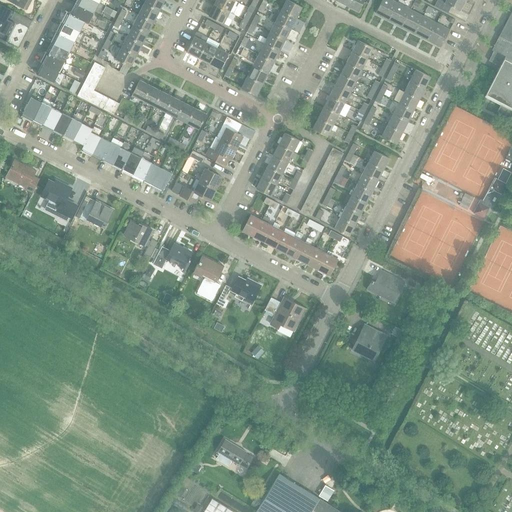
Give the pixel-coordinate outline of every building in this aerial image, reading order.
[(6,0),(27,10),(31,0),(6,0)] [(94,13),(99,3),(93,0),(75,0),(74,3),(94,13)] [(145,0),(144,4),(159,11),(164,0),(145,0)] [(229,12),(235,1),(232,0),(216,0),(214,5),(229,12)] [(253,10),(258,0),(252,0),(249,8),(253,10)] [(286,0),(281,10),(296,18),(302,7),(288,0),(286,0)] [(350,0),(347,6),(359,11),(364,0),(350,0)] [(397,5),(396,5),(391,2),(391,0),(382,0),(376,13),(389,20),(397,5)] [(459,10),(464,0),(446,0),(446,1),(444,0),(437,0),(434,6),(448,13),(451,6),(459,10)] [(263,12),(267,3),(263,1),(258,9),(263,12)] [(88,24),(94,13),(74,3),(69,13),(85,22),(88,24)] [(410,12),(409,12),(403,9),(404,7),(397,3),(396,5),(397,5),(389,20),(402,27),(410,12)] [(5,15),(10,18),(14,12),(0,4),(0,31),(9,36),(15,24),(3,18),(5,15)] [(153,22),(159,11),(144,4),(138,15),(153,22)] [(223,24),(229,12),(214,5),(208,16),(223,24)] [(247,21),(253,10),(249,8),(243,19),(247,21)] [(117,17),(122,20),(126,12),(121,9),(117,17)] [(290,29),(296,18),(281,10),(276,21),(290,29)] [(422,18),(416,15),(417,13),(410,10),(409,12),(410,12),(402,27),(415,33),(422,18)] [(511,10),(493,46),(495,47),(488,61),(500,66),(484,96),(500,105),(497,112),(511,119),(511,10)] [(69,13),(65,11),(60,21),(80,32),(85,22),(69,13)] [(147,33),(153,22),(138,15),(133,26),(147,33)] [(251,23),(256,25),(260,17),(255,15),(251,23)] [(435,25),(429,22),(430,20),(423,16),(422,18),(415,33),(428,40),(435,25)] [(118,28),(122,20),(117,17),(113,25),(118,28)] [(213,28),(216,23),(207,19),(204,24),(213,28)] [(243,29),(247,21),(243,19),(239,27),(243,29)] [(75,42),(80,32),(60,21),(55,31),(75,42)] [(285,40),(290,29),(276,21),(270,32),(285,40)] [(216,23),(213,28),(221,32),(223,28),(216,23)] [(252,34),(256,25),(251,23),(247,31),(252,34)] [(435,25),(428,40),(441,47),(449,32),(442,28),(443,27),(436,23),(435,25)] [(142,44),(147,33),(133,26),(127,36),(142,44)] [(70,52),(75,42),(55,31),(49,42),(70,52)] [(106,39),(111,42),(115,34),(110,31),(106,39)] [(227,35),(235,40),(238,35),(229,31),(227,35)] [(279,51),(285,40),(270,32),(264,43),(279,51)] [(136,55),(142,44),(127,36),(122,47),(136,55)] [(198,57),(208,38),(206,42),(195,37),(187,51),(198,57)] [(240,45),(245,47),(249,39),(244,37),(240,45)] [(209,63),(217,48),(219,44),(208,38),(198,57),(209,63)] [(107,50),(111,42),(106,39),(102,48),(107,50)] [(352,51),(366,59),(372,47),(358,40),(352,51)] [(64,62),(70,52),(49,42),(44,52),(64,62)] [(274,62),(279,51),(264,43),(259,54),(274,62)] [(240,56),(245,47),(240,45),(236,53),(240,56)] [(130,66),(136,55),(122,47),(116,59),(130,66)] [(217,48),(209,63),(220,68),(228,54),(217,48)] [(361,69),(366,59),(352,51),(346,62),(361,69)] [(59,72),(64,62),(44,52),(39,62),(59,72)] [(268,73),(274,62),(259,54),(253,65),(268,73)] [(382,66),(386,69),(391,61),(386,58),(382,66)] [(229,67),(233,69),(238,61),(233,59),(229,67)] [(54,83),(59,72),(39,62),(34,72),(54,83)] [(92,68),(102,74),(105,68),(95,62),(92,68)] [(355,80),(361,69),(346,62),(341,73),(355,80)] [(390,71),(394,73),(399,65),(393,62),(390,71)] [(262,84),(268,73),(253,65),(247,76),(262,84)] [(382,77),(386,69),(382,66),(378,74),(382,77)] [(229,78),(233,69),(229,67),(224,75),(229,78)] [(74,74),(82,78),(85,72),(77,68),(74,74)] [(99,79),(102,74),(92,68),(89,74),(99,79)] [(410,81),(424,88),(430,77),(416,69),(410,81)] [(390,81),(394,73),(390,71),(386,79),(390,81)] [(349,91),(355,80),(341,73),(335,84),(349,91)] [(96,85),(99,79),(89,74),(86,80),(96,85)] [(256,95),(262,84),(247,76),(241,88),(256,95)] [(93,91),(96,85),(86,80),(83,85),(93,91)] [(143,101),(151,86),(139,80),(132,95),(143,101)] [(371,88),(375,91),(380,83),(375,80),(371,88)] [(418,99),(424,88),(410,81),(404,92),(418,99)] [(344,102),(349,91),(335,84),(329,95),(344,102)] [(379,93),(383,95),(387,86),(383,84),(379,93)] [(99,93),(93,91),(83,85),(77,96),(93,104),(99,93)] [(154,106),(162,92),(151,86),(143,101),(154,106)] [(371,99),(375,91),(371,88),(366,97),(371,99)] [(165,112),(173,97),(162,92),(154,106),(165,112)] [(413,110),(418,99),(404,92),(398,103),(413,110)] [(98,106),(104,96),(99,93),(93,104),(98,106)] [(379,103),(383,95),(379,93),(374,101),(379,103)] [(338,113),(344,102),(329,95),(324,106),(338,113)] [(103,109),(109,98),(104,96),(98,106),(103,109)] [(31,123),(41,102),(31,97),(21,118),(31,123)] [(176,117),(184,103),(173,97),(165,112),(176,117)] [(108,111),(114,101),(109,98),(103,109),(108,111)] [(114,101),(108,111),(114,114),(119,104),(114,101)] [(41,128),(51,108),(41,102),(31,123),(41,128)] [(187,123),(195,108),(184,103),(176,117),(187,123)] [(359,110),(364,113),(368,105),(363,103),(359,110)] [(407,121),(413,110),(398,103),(393,114),(407,121)] [(333,124),(338,113),(324,106),(318,117),(333,124)] [(367,115),(372,117),(376,109),(371,107),(367,115)] [(51,133),(61,113),(51,108),(41,128),(51,133)] [(195,108),(187,123),(199,129),(206,114),(195,108)] [(359,124),(364,113),(359,110),(354,121),(359,124)] [(61,138),(72,118),(61,113),(51,133),(61,138)] [(402,132),(407,121),(393,114),(387,125),(402,132)] [(132,124),(134,119),(126,115),(123,119),(132,124)] [(368,125),(372,117),(367,115),(363,123),(368,125)] [(215,136),(237,147),(243,135),(237,133),(242,124),(227,116),(216,136),(215,136)] [(327,136),(333,124),(318,117),(312,128),(327,136)] [(71,143),(82,123),(72,118),(61,138),(71,143)] [(134,119),(132,124),(140,128),(142,123),(134,119)] [(353,135),(359,124),(354,121),(348,132),(353,135)] [(90,132),(92,128),(82,123),(71,143),(81,148),(90,132)] [(396,144),(402,132),(387,125),(382,136),(396,144)] [(154,135),(156,130),(147,126),(145,130),(154,135)] [(156,130),(154,135),(162,139),(164,134),(156,130)] [(100,137),(90,132),(81,148),(79,152),(90,157),(100,137)] [(279,144),(293,151),(299,140),(285,132),(279,144)] [(349,143),(353,135),(348,132),(344,141),(349,143)] [(231,158),(237,147),(215,136),(213,141),(218,143),(215,150),(231,158)] [(100,162),(110,142),(100,137),(90,157),(100,162)] [(176,146),(178,141),(170,137),(167,142),(176,146)] [(178,141),(176,146),(184,150),(186,145),(178,141)] [(110,167),(120,147),(110,142),(100,162),(110,167)] [(348,151),(353,154),(357,146),(353,143),(348,151)] [(192,150),(205,156),(208,151),(195,144),(192,150)] [(288,162),(293,151),(279,144),(273,155),(288,162)] [(120,173),(131,152),(120,147),(110,167),(120,173)] [(332,148),(305,200),(300,211),(311,217),(343,153),(332,148)] [(304,157),(308,159),(312,151),(308,149),(304,157)] [(202,162),(205,156),(192,150),(189,155),(202,162)] [(368,162),(383,169),(389,158),(374,150),(368,162)] [(353,154),(348,151),(344,160),(354,164),(358,157),(353,154)] [(131,178),(141,158),(131,152),(120,173),(131,178)] [(282,173),(288,162),(273,155),(268,166),(282,173)] [(304,167),(308,159),(304,157),(300,165),(304,167)] [(141,183),(151,163),(141,158),(131,178),(141,183)] [(32,193),(34,190),(39,179),(33,176),(35,171),(14,160),(6,176),(27,186),(25,189),(32,193)] [(377,180),(383,169),(368,162),(363,173),(377,180)] [(151,188),(161,168),(151,163),(141,183),(151,188)] [(337,173),(342,176),(346,168),(341,165),(337,173)] [(276,184),(282,173),(268,166),(262,176),(276,184)] [(161,168),(151,188),(161,193),(171,173),(161,168)] [(199,179),(216,188),(221,176),(205,168),(199,179)] [(293,179),(297,181),(301,173),(297,170),(293,179)] [(338,184),(342,176),(337,173),(333,182),(338,184)] [(372,191),(377,180),(363,173),(357,184),(372,191)] [(271,195),(276,184),(262,176),(256,188),(271,195)] [(216,188),(199,179),(199,180),(196,178),(190,189),(184,185),(179,195),(196,204),(200,195),(210,200),(216,188)] [(490,205),(493,206),(505,183),(494,178),(483,200),(480,199),(473,213),(483,218),(490,205)] [(293,189),(297,181),(293,179),(289,187),(293,189)] [(58,182),(57,185),(48,181),(40,195),(62,206),(71,189),(58,182)] [(366,202),(372,191),(357,184),(351,195),(366,202)] [(326,195),(331,198),(335,190),(329,187),(326,195)] [(34,190),(32,193),(27,202),(33,205),(39,193),(34,190)] [(281,201),(286,203),(290,195),(286,193),(281,201)] [(462,199),(459,205),(467,210),(473,198),(464,193),(461,199),(462,199)] [(330,199),(331,198),(326,195),(321,204),(331,209),(335,201),(330,199)] [(360,213),(366,202),(351,195),(346,206),(360,213)] [(96,200),(95,201),(86,196),(75,216),(85,221),(87,219),(104,228),(114,209),(96,200)] [(269,205),(272,200),(266,197),(263,203),(269,205)] [(272,200),(269,205),(275,209),(278,204),(272,200)] [(355,224),(360,213),(346,206),(340,216),(355,224)] [(314,218),(319,220),(323,212),(318,209),(314,218)] [(293,211),(290,216),(296,220),(299,214),(293,211)] [(253,236),(262,220),(251,214),(242,231),(253,236)] [(264,242),(272,225),(268,223),(269,219),(264,216),(262,220),(253,236),(264,242)] [(349,235),(355,224),(340,216),(334,228),(349,235)] [(312,228),(315,222),(309,219),(306,224),(312,228)] [(142,225),(141,227),(130,221),(123,234),(144,245),(152,230),(142,225)] [(275,248),(283,231),(278,229),(280,225),(274,222),(273,226),(272,225),(264,242),(275,248)] [(315,222),(312,228),(318,231),(321,226),(315,222)] [(285,253),(295,233),(285,228),(283,231),(275,248),(285,253)] [(296,259),(307,238),(302,236),(303,234),(297,231),(296,234),(295,233),(285,253),(296,259)] [(307,264),(315,248),(310,245),(312,240),(307,237),(307,238),(296,259),(307,264)] [(144,253),(150,256),(157,242),(151,239),(144,253)] [(189,255),(191,252),(174,243),(170,250),(161,246),(152,264),(161,268),(166,258),(183,267),(188,258),(189,258),(190,255),(189,255)] [(318,270),(326,253),(315,248),(307,264),(318,270)] [(326,253),(318,270),(329,276),(337,259),(326,253)] [(196,293),(211,300),(219,284),(214,282),(222,266),(202,255),(194,270),(205,275),(196,293)] [(393,302),(404,282),(381,270),(375,282),(372,280),(367,289),(393,302)] [(252,280),(251,283),(239,277),(232,290),(244,296),(243,299),(251,303),(260,285),(252,280)] [(218,298),(224,301),(231,288),(225,285),(218,298)] [(264,310),(271,313),(278,301),(271,297),(264,310)] [(280,324),(293,331),(305,308),(284,297),(270,324),(278,328),(280,324)] [(351,349),(373,360),(386,336),(364,325),(351,349)] [(257,359),(264,351),(258,346),(251,353),(257,359)] [(238,465),(245,469),(252,458),(245,454),(246,453),(224,440),(217,452),(220,453),(216,458),(229,466),(232,461),(238,465)] [(193,471),(200,469),(198,463),(191,465),(193,471)] [(338,511),(279,475),(256,511),(234,511),(212,498),(203,511),(338,511)] [(318,495),(327,500),(333,489),(325,484),(318,495)]
